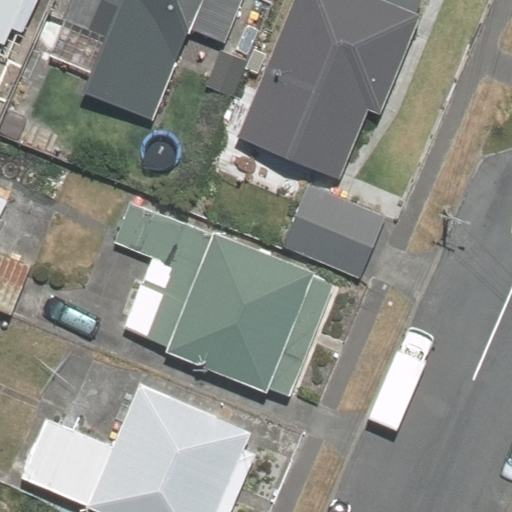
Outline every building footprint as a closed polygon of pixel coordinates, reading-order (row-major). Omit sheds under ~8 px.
[(40,0),(0,0),(0,39),(13,45),(19,30),(27,33),(40,0)] [(188,31),(195,34),(208,0),(111,0),(124,5),(87,95),(151,121),(188,31)] [(208,0),(195,34),(226,47),(245,0),(208,0)] [(423,0),(298,0),(271,69),(321,89),(379,113),(385,115),(426,15),(420,12),(425,0),(423,0)] [(321,89),(271,69),(245,133),(295,153),(321,89)] [(388,211),(310,181),(284,248),(362,278),(388,211)] [(0,223),(10,200),(0,195),(0,223)] [(118,243),(155,257),(127,328),(173,346),(170,356),(272,395),(303,314),(318,274),(133,203),(118,243)] [(0,253),(0,307),(12,313),(31,267),(0,253)] [(94,511),(222,511),(256,431),(143,385),(91,510),(94,511)] [(22,486),(91,510),(113,447),(44,422),(22,486)]
